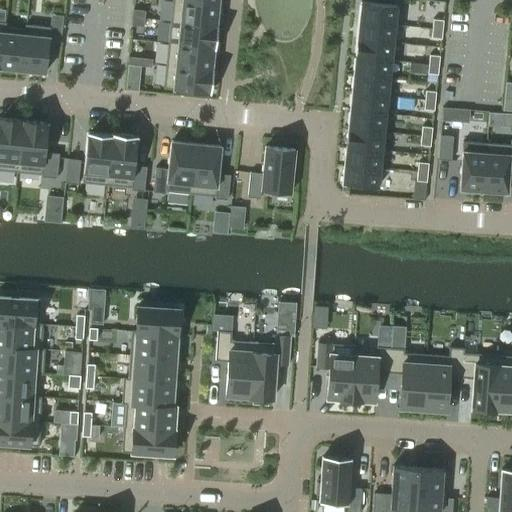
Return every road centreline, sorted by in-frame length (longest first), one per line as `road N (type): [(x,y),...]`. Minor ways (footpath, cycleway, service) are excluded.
road 1 (residential): [(511,226),(323,206),(330,127),(0,90)]
road 2 (residential): [(0,480),(292,499)]
road 3 (residential): [(297,426),(478,437)]
